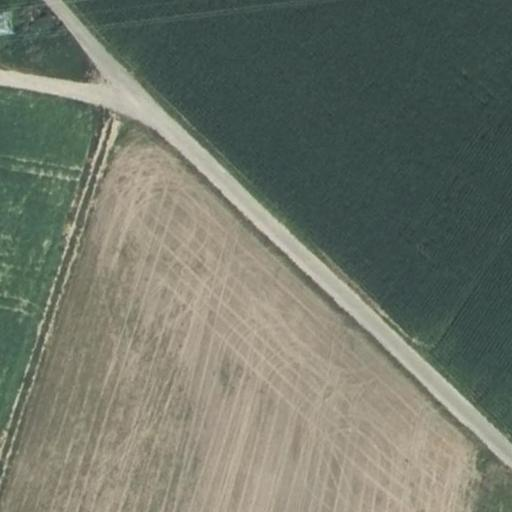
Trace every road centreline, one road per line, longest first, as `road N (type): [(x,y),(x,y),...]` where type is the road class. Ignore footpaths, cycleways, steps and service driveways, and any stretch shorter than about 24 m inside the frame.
road 1 (track): [(511,460),(138,105),(48,0)]
road 2 (track): [(114,101),(0,461)]
road 3 (track): [(138,105),(0,83)]
